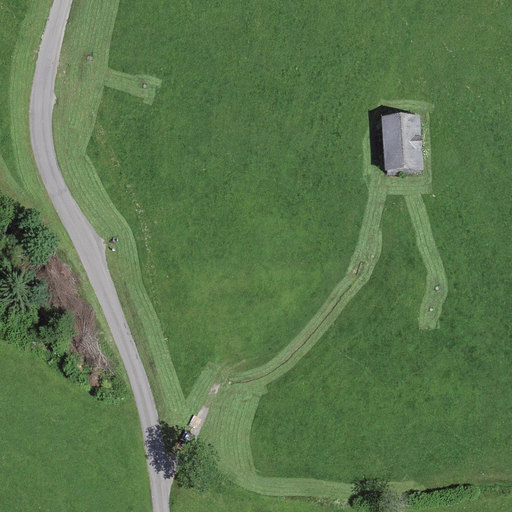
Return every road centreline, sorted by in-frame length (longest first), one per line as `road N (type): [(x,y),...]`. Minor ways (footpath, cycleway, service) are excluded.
road 1 (unclassified): [(162,511),(129,355),(43,141),(46,64),(64,0)]
road 2 (track): [(226,375),(160,485)]
